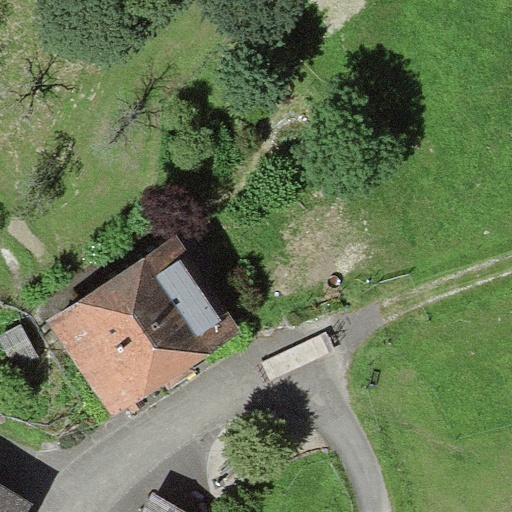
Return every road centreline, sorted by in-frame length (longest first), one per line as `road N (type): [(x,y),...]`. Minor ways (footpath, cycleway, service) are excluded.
road 1 (track): [(511,265),(305,342)]
road 2 (track): [(275,358),(329,402),(364,462),(376,511)]
